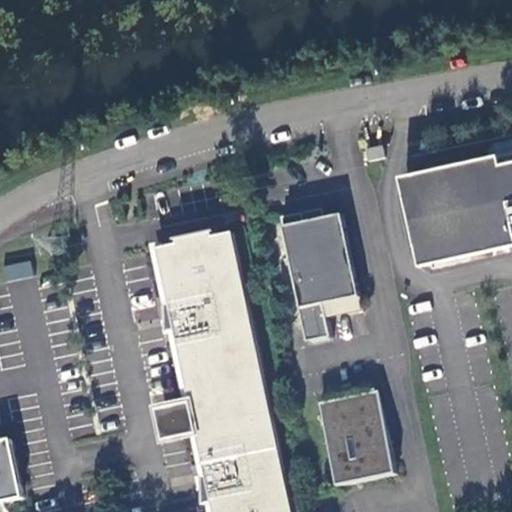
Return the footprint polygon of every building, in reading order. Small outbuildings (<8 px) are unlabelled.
[(492,153),(495,165),(508,161),(510,167),(511,166),(511,141),(501,143),(492,153)] [(392,158),(390,146),(373,149),(375,161),(392,158)] [(511,166),(510,167),(508,161),(495,165),(410,184),(427,266),(511,247),(511,166)] [(362,296),(345,214),(308,222),(306,213),(286,217),(312,342),(335,338),(328,305),(362,296)] [(298,511),(238,234),(220,238),(219,233),(182,242),(183,245),(165,250),(175,304),(171,305),(174,335),(182,334),(193,400),(161,409),(167,442),(200,437),(213,478),(207,478),(209,506),(219,505),(220,511),(298,511)] [(30,261),(1,265),(4,280),(32,276),(30,261)] [(384,391),(326,403),(343,486),(402,474),(384,391)] [(0,507),(30,500),(19,440),(0,443),(0,507)]
